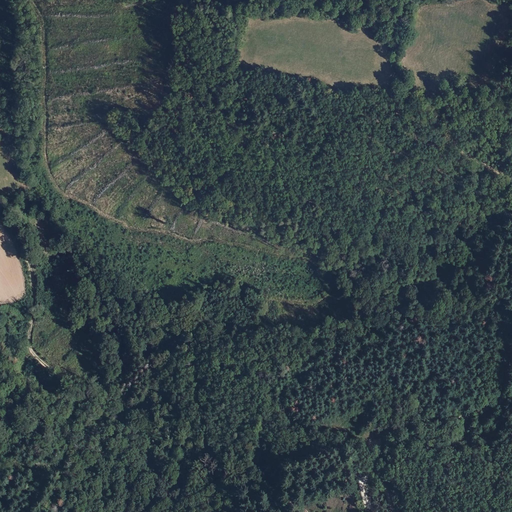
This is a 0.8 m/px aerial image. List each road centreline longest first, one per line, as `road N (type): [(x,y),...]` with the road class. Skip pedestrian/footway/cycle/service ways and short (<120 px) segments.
road 1 (track): [(191,348),(193,397),(204,418),(253,462),(261,455),(255,436),(270,416),(324,444),(362,442),(511,401)]
road 2 (track): [(0,205),(31,268),(30,350),(134,410)]
road 3 (track): [(403,0),(393,66),(410,96),(445,141),(511,179)]
